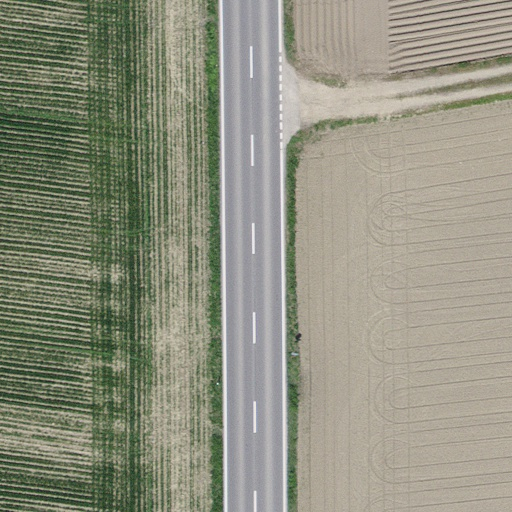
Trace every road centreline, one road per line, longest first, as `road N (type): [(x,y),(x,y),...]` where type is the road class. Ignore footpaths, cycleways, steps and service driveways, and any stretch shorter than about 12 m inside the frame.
road 1 (tertiary): [(255,511),(251,0)]
road 2 (track): [(253,118),(511,73)]
